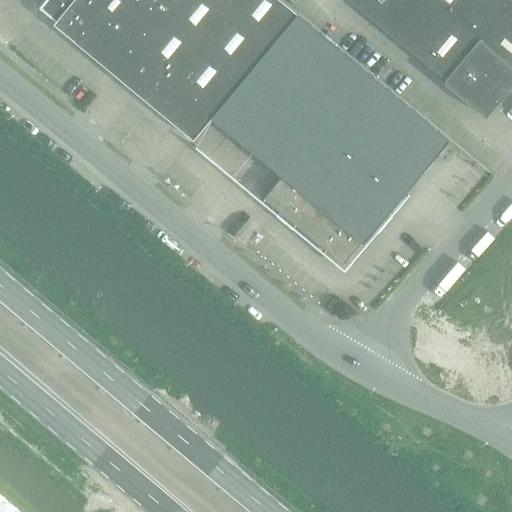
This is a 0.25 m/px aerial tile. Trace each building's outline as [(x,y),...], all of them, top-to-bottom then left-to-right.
[(108,70),(111,72),(171,0),(43,0),(38,7),(110,67),(108,70)] [(296,13),(280,0),(171,0),(111,72),(192,139),(210,117),(296,13)] [(511,0),(349,0),(483,111),(511,79),(511,0)] [(448,139),(296,13),(210,117),(281,175),(262,198),(341,264),(377,221),(379,223),(448,139)] [(0,511),(23,511),(0,492),(0,511)]
